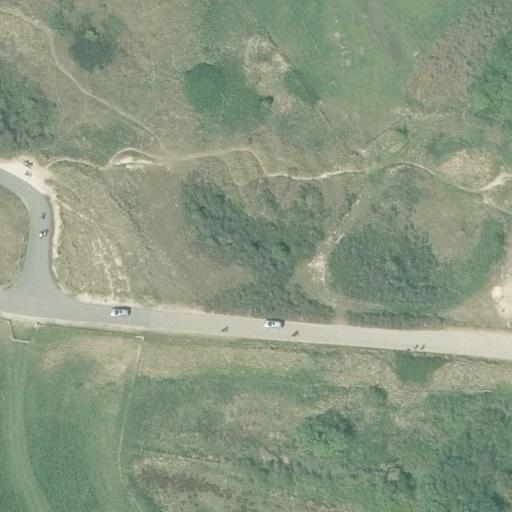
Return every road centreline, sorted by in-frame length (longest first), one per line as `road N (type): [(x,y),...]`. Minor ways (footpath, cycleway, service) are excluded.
road 1 (unclassified): [(511,348),(29,308)]
road 2 (unclassified): [(29,308),(40,211),(27,192),(0,177)]
